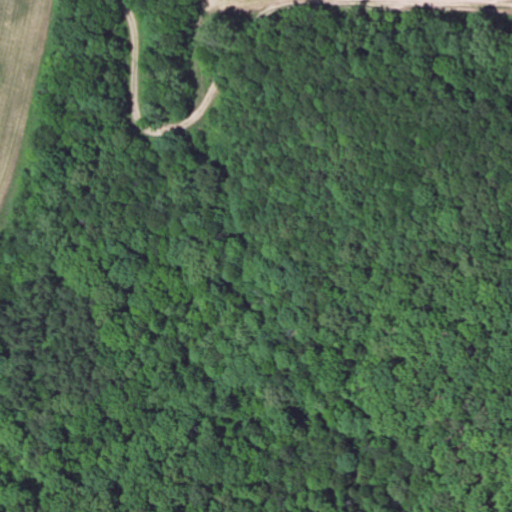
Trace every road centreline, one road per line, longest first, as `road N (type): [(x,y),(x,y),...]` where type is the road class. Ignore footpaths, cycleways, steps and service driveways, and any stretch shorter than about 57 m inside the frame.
road 1 (residential): [(511,15),(272,16),(256,23),(190,134),(148,129)]
road 2 (residential): [(118,0),(134,25),(139,111),(148,129)]
